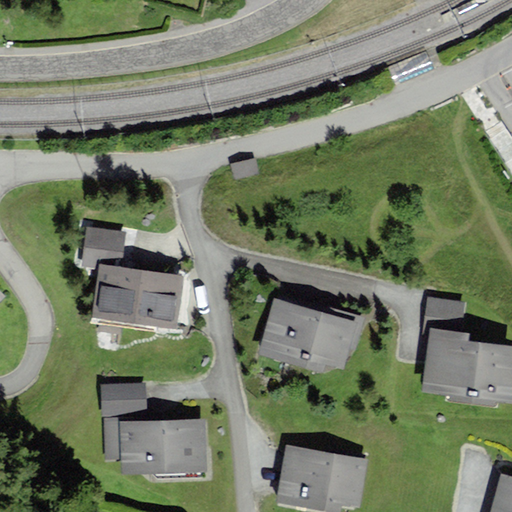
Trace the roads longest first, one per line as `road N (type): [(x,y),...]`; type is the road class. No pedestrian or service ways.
road 1 (residential): [(193,160),(187,223),(217,280),(250,511)]
road 2 (residential): [(511,44),(410,97),(193,160)]
road 3 (residential): [(0,68),(164,52),(261,29),(310,0)]
road 4 (residential): [(193,160),(0,170)]
